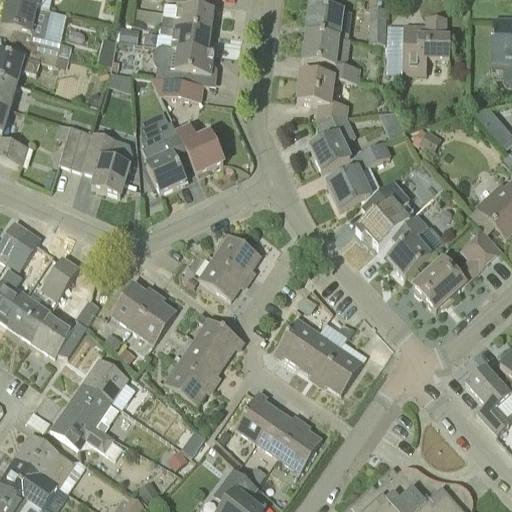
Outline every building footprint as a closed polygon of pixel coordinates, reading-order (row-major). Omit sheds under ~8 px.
[(8,0),(7,7),(36,13),(38,0),(8,0)] [(13,35),(10,47),(57,59),(60,48),(43,43),(49,16),(48,16),(7,7),(1,32),(13,35)] [(162,22),(161,31),(210,37),(213,15),(177,10),(176,23),(162,22)] [(310,12),(307,40),(338,44),(339,44),(348,45),(352,18),(342,17),(339,16),(310,12)] [(369,14),(369,48),(385,48),(386,14),(369,14)] [(136,15),(135,27),(147,29),(148,17),(136,15)] [(403,32),(403,74),(426,75),(426,65),(449,65),(450,43),(445,43),(445,24),(426,23),(426,33),(403,32)] [(489,67),(489,71),(503,72),(511,71),(511,25),(509,25),(492,25),(492,42),(490,42),(489,67)] [(139,34),(120,31),(118,46),(137,48),(139,34)] [(161,31),(160,40),(173,42),(171,54),(177,55),(207,59),(208,58),(210,37),(161,31)] [(307,40),(303,66),(329,70),(327,84),(333,84),(357,88),(359,73),(347,71),(336,70),(339,44),(338,44),(307,40)] [(0,57),(0,85),(17,90),(21,75),(35,79),(39,67),(54,71),(57,59),(10,47),(6,60),(0,57)] [(164,53),(160,86),(202,91),(209,92),(211,81),(214,59),(208,58),(207,59),(177,55),(171,54),(164,53)] [(109,81),(106,73),(98,76),(101,84),(109,81)] [(301,80),(297,107),(319,110),(317,126),(345,123),(346,113),(329,110),(333,84),(327,84),(301,80)] [(155,85),(150,84),(158,101),(199,107),(200,107),(202,91),(160,86),(155,85)] [(0,85),(0,111),(10,114),(17,90),(0,85)] [(10,114),(0,111),(0,164),(2,165),(1,166),(18,171),(24,152),(1,145),(10,114)] [(420,119),(409,119),(410,127),(421,127),(420,119)] [(326,145),(310,153),(321,178),(350,164),(342,149),(355,142),(351,134),(350,135),(345,123),(317,126),(326,145)] [(161,138),(141,148),(143,153),(141,154),(149,169),(146,170),(160,199),(185,187),(178,172),(190,166),(176,138),(171,127),(168,128),(158,133),(161,138)] [(66,145),(70,133),(58,129),(54,142),(66,145)] [(189,132),(176,138),(190,166),(197,182),(223,169),(209,139),(195,146),(189,132)] [(70,173),(81,136),(70,133),(66,145),(59,170),(70,173)] [(426,138),(418,150),(426,155),(432,158),(441,144),(427,135),(426,138)] [(81,177),(93,140),(81,136),(70,173),(81,177)] [(127,150),(93,140),(81,177),(95,181),(91,193),(120,202),(129,171),(127,170),(130,160),(127,150)] [(383,148),(354,161),(362,175),(390,162),(383,148)] [(511,164),(507,159),(502,164),(511,173),(511,164)] [(357,174),(326,189),(339,216),(370,201),(359,177),(357,174)] [(475,214),(469,220),(486,239),(494,232),(505,244),(511,237),(511,185),(503,193),(479,215),(481,218),(479,219),(475,214)] [(370,222),(355,235),(362,243),(365,240),(378,254),(391,242),(409,226),(399,215),(409,206),(393,189),(381,198),(372,204),(361,212),(370,222)] [(400,251),(386,263),(405,284),(431,261),(441,251),(426,235),(428,234),(416,221),(409,226),(391,242),(400,251)] [(0,265),(4,268),(25,236),(14,228),(0,248),(0,265)] [(41,245),(25,236),(4,268),(19,278),(41,245)] [(482,238),(467,252),(474,260),(468,265),(479,277),(500,257),(482,238)] [(228,240),(213,262),(246,284),(260,262),(228,240)] [(254,246),(249,253),(260,260),(265,253),(254,246)] [(213,262),(198,285),(231,306),(246,284),(213,262)] [(47,285),(45,288),(62,300),(68,291),(79,274),(61,263),(47,285)] [(443,265),(412,292),(414,294),(413,297),(418,302),(421,302),(435,317),(440,312),(451,302),(465,289),(455,278),(443,265)] [(190,282),(186,289),(193,294),(197,287),(190,282)] [(0,287),(0,325),(7,330),(26,301),(2,285),(0,287)] [(110,320),(132,335),(154,303),(132,288),(110,320)] [(7,330),(30,346),(50,317),(26,301),(7,330)] [(304,301),(297,313),(309,320),(316,308),(312,306),(304,301)] [(154,303),(132,335),(154,350),(176,318),(154,303)] [(50,317),(30,346),(55,363),(57,359),(67,362),(87,333),(78,327),(74,333),(50,317)] [(199,318),(195,324),(204,330),(208,324),(199,318)] [(204,330),(193,346),(226,368),(233,357),(240,346),(208,324),(204,330)] [(297,324),(275,356),(297,371),(319,339),(297,324)] [(348,332),(342,330),(338,336),(347,343),(353,334),(348,332)] [(121,346),(109,338),(104,346),(116,354),(121,346)] [(319,339),(297,371),(319,386),(340,354),(334,349),(333,348),(319,339)] [(193,346),(179,368),(211,390),(226,368),(193,346)] [(134,360),(124,352),(118,360),(128,368),(134,360)] [(340,354),(319,386),(341,401),(362,368),(340,354)] [(501,370),(499,372),(511,386),(504,394),(511,401),(511,402),(511,354),(510,354),(506,355),(503,357),(501,360),(500,363),(500,367),(501,370)] [(99,364),(83,388),(112,408),(128,384),(99,364)] [(179,368),(164,390),(196,411),(211,390),(179,368)] [(486,374),(465,393),(484,413),(476,421),(495,442),(508,431),(503,425),(494,415),(511,401),(504,394),(486,374)] [(83,388),(66,412),(103,437),(118,416),(110,411),(112,408),(83,388)] [(256,401),(234,434),(256,448),(278,416),(256,401)] [(103,437),(66,412),(50,436),(79,456),(85,447),(103,459),(104,458),(114,464),(122,453),(112,446),(113,444),(103,437)] [(278,416),(256,448),(278,463),(300,431),(278,416)] [(300,431),(278,463),(300,478),(322,446),(300,431)] [(188,445),(198,452),(205,442),(194,435),(188,445)] [(224,435),(217,445),(223,449),(230,439),(224,435)] [(31,439),(15,463),(56,491),(59,493),(68,499),(84,474),(75,469),(60,458),(31,439)] [(179,455),(167,465),(175,475),(187,465),(179,455)] [(0,485),(0,487),(35,511),(42,511),(56,491),(15,463),(0,485)] [(255,471),(248,480),(259,488),(265,478),(255,471)] [(372,491),(349,511),(472,511),(473,511),(473,509),(473,507),(472,504),(471,502),(470,499),(469,497),(466,494),(463,492),(460,490),(456,489),(446,488),(442,488),(438,487),(434,486),(431,484),(427,482),(424,480),(419,477),(406,489),(398,481),(391,473),(378,486),(381,490),(376,495),(372,491)] [(233,475),(214,501),(225,510),(223,511),(255,511),(247,506),(257,494),(233,475)] [(157,497),(149,486),(137,494),(145,505),(157,497)] [(35,511),(0,487),(0,511),(35,511)] [(130,502),(122,511),(141,511),(143,510),(130,502)]
